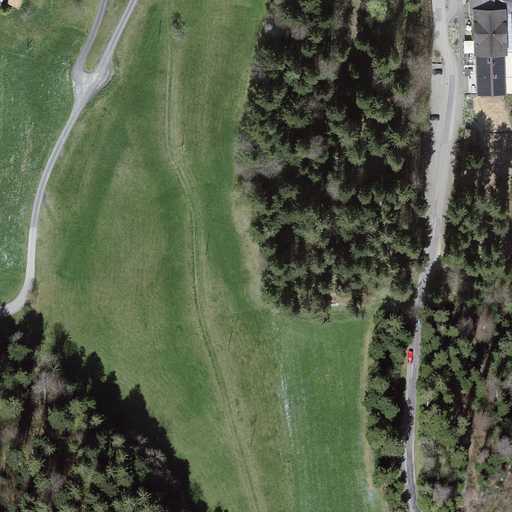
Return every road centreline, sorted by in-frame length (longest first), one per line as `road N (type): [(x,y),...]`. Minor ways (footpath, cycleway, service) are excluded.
road 1 (track): [(163,0),(192,249),(257,511)]
road 2 (unclassified): [(438,0),(453,75),(410,395),(417,511)]
road 3 (track): [(132,0),(43,182),(23,297),(0,311)]
